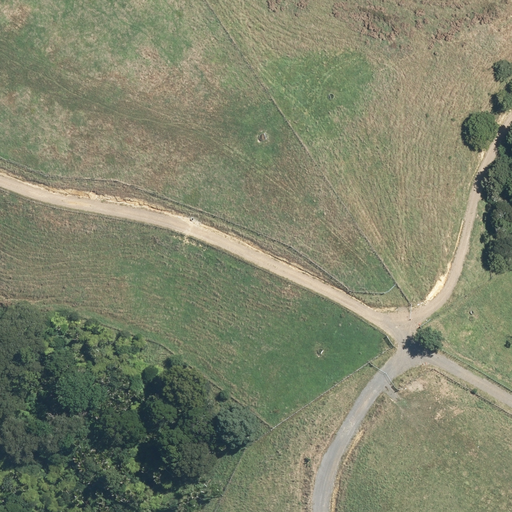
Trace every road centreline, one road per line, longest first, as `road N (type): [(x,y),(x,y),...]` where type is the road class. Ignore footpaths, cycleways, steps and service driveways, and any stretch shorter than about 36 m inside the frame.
road 1 (track): [(0,170),(309,271),(511,402)]
road 2 (track): [(322,511),(329,447),(349,399),(391,329),(457,267),(495,139),(511,116)]
